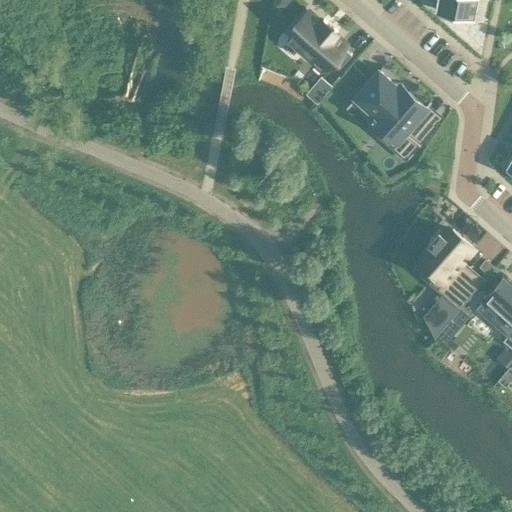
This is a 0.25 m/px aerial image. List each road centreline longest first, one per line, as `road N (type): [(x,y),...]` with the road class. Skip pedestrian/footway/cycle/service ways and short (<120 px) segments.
road 1 (unclassified): [(417,511),(358,444),(258,241),(206,199),(0,111)]
road 2 (residential): [(511,228),(471,193),(477,109),(355,0)]
